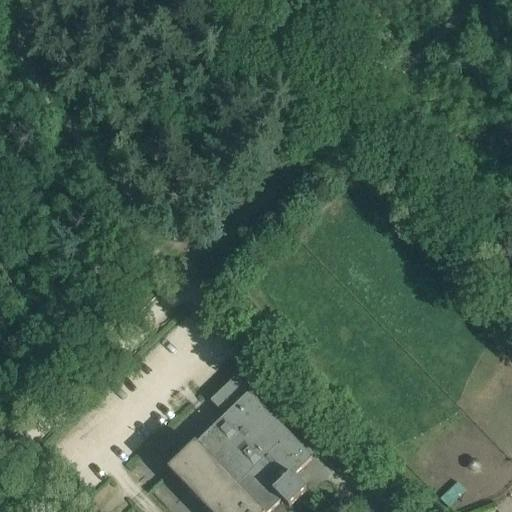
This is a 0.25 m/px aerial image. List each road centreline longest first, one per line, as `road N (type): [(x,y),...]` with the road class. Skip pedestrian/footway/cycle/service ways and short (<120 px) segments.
road 1 (track): [(474,0),(183,288)]
road 2 (unclassified): [(400,511),(183,288)]
